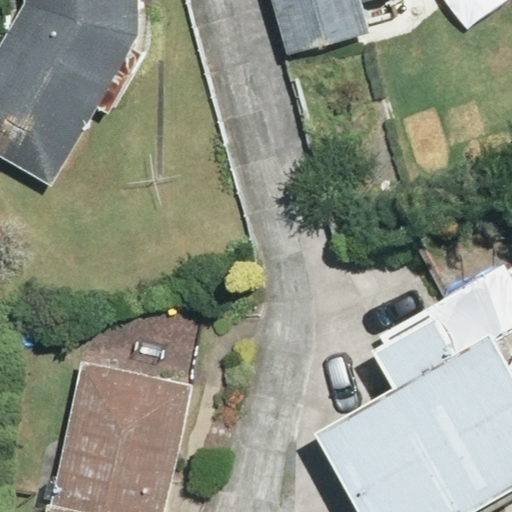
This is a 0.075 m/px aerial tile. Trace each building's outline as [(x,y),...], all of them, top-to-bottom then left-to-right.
[(153,0),(37,0),(37,4),(0,69),(0,153),(69,190),(151,45),(153,0)] [(285,0),(298,57),(386,37),(380,14),(397,0),(285,0)] [(511,260),(380,343),(407,387),(334,432),(384,511),(492,511),(511,500),(511,260)] [(9,323),(0,322),(0,382),(3,382),(9,323)] [(176,511),(199,375),(85,356),(58,511),(176,511)]
